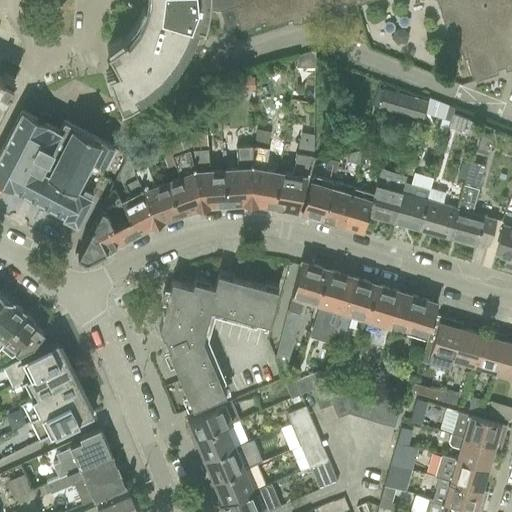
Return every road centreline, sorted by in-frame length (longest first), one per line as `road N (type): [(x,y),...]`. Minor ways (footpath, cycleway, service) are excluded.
road 1 (residential): [(511,301),(283,232),(241,229),(178,242),(76,300)]
road 2 (tertiary): [(174,511),(95,325),(76,300)]
